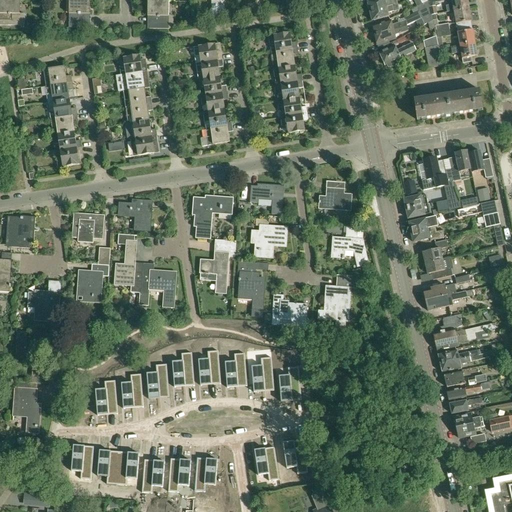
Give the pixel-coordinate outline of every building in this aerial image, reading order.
[(0,8),(0,27),(24,28),(24,14),(20,14),(20,0),(14,0),(8,0),(9,8),(0,8)] [(69,21),(69,28),(90,28),(90,21),(81,21),(81,14),(90,14),(90,0),(70,0),(68,0),(69,14),(69,21)] [(368,8),(370,12),(398,5),(396,0),(389,0),(385,1),(384,0),(375,0),(367,2),(368,4),(367,5),(367,8),(368,8)] [(447,12),(454,11),(469,8),(467,0),(451,0),(453,4),(445,6),(447,12)] [(147,21),(147,28),(168,29),(168,15),(169,2),(148,1),(147,14),(156,14),(156,21),(147,21)] [(390,21),(371,28),(374,36),(394,30),(406,26),(414,22),(421,19),(424,26),(427,24),(433,21),(431,15),(429,7),(428,2),(421,6),(417,8),(418,13),(412,15),(404,19),(405,21),(399,23),(392,25),(390,21)] [(372,21),(388,17),(388,14),(399,11),(398,5),(370,12),(370,16),(369,17),(370,20),(371,20),(372,21)] [(471,22),(469,8),(454,11),(456,24),(471,22)] [(421,19),(414,22),(418,29),(424,26),(421,19)] [(32,26),(36,33),(43,29),(39,23),(32,26)] [(447,23),(438,25),(434,26),(435,30),(435,32),(449,30),(447,23)] [(394,30),(374,36),(377,45),(395,39),(394,35),(408,31),(406,26),(394,30)] [(437,42),(438,47),(439,50),(450,47),(450,45),(443,47),(441,37),(450,36),(449,30),(435,32),(436,37),(437,42)] [(458,33),(460,46),(475,43),(473,30),(458,33)] [(275,45),(276,52),(298,49),(297,42),(292,43),(290,33),(269,36),(270,46),(275,45)] [(436,37),(423,42),(424,43),(416,47),(419,53),(425,50),(438,47),(437,42),(436,37)] [(472,62),(471,58),(477,56),(475,43),(460,46),(451,48),(452,54),(461,53),(463,64),(472,62)] [(196,64),(201,64),(222,60),(221,53),(220,44),(215,44),(194,48),(195,57),(196,64)] [(399,59),(411,53),(414,49),(412,44),(397,51),(395,46),(379,54),(385,66),(386,65),(388,68),(391,68),(394,67),(397,66),(399,64),(401,62),(399,59)] [(438,47),(425,50),(429,68),(443,66),(439,50),(438,47)] [(279,69),(295,66),(294,57),(299,56),(298,49),(276,52),(271,53),(273,62),(278,62),(279,69)] [(127,58),(118,59),(120,68),(125,67),(126,75),(147,72),(146,65),(145,60),(140,61),(140,56),(127,58)] [(196,64),(198,73),(199,81),(220,78),(219,68),(223,67),(222,60),(201,64),(196,64)] [(280,78),(281,85),(302,82),(301,75),(297,76),(295,66),(279,69),(274,69),(275,78),(280,78)] [(46,87),(51,86),(72,83),(71,76),(66,77),(64,67),(43,70),(46,87)] [(121,76),(116,76),(118,93),(123,92),(145,89),(149,88),(148,79),(147,72),(126,75),(121,76)] [(205,89),(206,96),(227,93),(226,87),(221,87),(220,78),(199,81),(200,89),(205,89)] [(100,79),(92,80),(94,95),(98,95),(97,87),(101,86),(100,79)] [(304,89),(302,82),(281,85),(276,86),(278,95),(283,94),(284,101),(300,99),(299,90),(304,89)] [(73,90),(72,83),(51,86),(46,87),(47,96),(52,96),(53,103),(69,100),(68,91),(73,90)] [(152,104),(151,98),(146,99),(145,89),(123,92),(125,101),(130,100),(131,107),(152,104)] [(461,93),(447,95),(450,116),(483,111),(480,90),(466,93),(466,89),(461,90),(461,93)] [(228,100),(227,93),(206,96),(201,97),(203,106),(207,106),(208,112),(225,110),(223,101),(228,100)] [(418,121),(450,116),(447,95),(434,97),(433,94),(428,95),(429,98),(415,100),(418,121)] [(284,101),(279,102),(280,111),(285,110),(286,117),(307,114),(306,108),(302,108),(300,99),(284,101)] [(53,103),(48,103),(49,113),(54,112),(55,119),(77,116),(76,109),(71,110),(69,100),(53,103)] [(132,117),(133,124),(149,121),(148,112),(153,111),(152,104),(131,107),(126,108),(127,117),(132,117)] [(206,130),(211,129),(232,126),(231,119),(226,120),(225,110),(208,112),(204,113),(205,122),(206,130)] [(309,121),(307,114),(286,117),(281,118),(283,127),(287,126),(288,134),(305,132),(304,122),(309,121)] [(57,128),(58,135),(74,133),(73,123),(78,122),(77,116),(55,119),(51,119),(52,129),(57,128)] [(134,133),(135,140),(157,137),(156,130),(151,131),(149,121),(133,124),(128,124),(130,133),(134,133)] [(232,126),(211,129),(206,130),(207,138),(208,146),(230,143),(228,133),(233,133),(232,126)] [(60,151),(81,148),(80,141),(76,142),(74,133),(58,135),(53,136),(54,145),(59,144),(60,151)] [(159,153),(158,144),(157,137),(135,140),(131,141),(133,157),(159,153)] [(84,165),(82,155),(81,148),(60,151),(56,152),(57,161),(62,160),(63,168),(84,165)] [(455,154),(456,158),(458,167),(451,169),(454,182),(461,181),(459,172),(471,170),(468,154),(467,151),(455,154)] [(480,151),(468,154),(471,170),(472,173),(484,170),(486,178),(487,178),(493,177),(490,163),(483,165),(482,161),(480,151)] [(418,165),(421,180),(424,190),(437,187),(444,186),(446,185),(452,184),(453,184),(454,184),(453,182),(451,171),(445,172),(445,171),(439,172),(437,162),(436,158),(423,161),(424,164),(418,165)] [(414,181),(404,183),(406,195),(416,193),(414,181)] [(351,194),(344,194),(342,194),(343,189),(344,190),(344,188),(344,184),(345,184),(345,183),(326,182),(326,189),(330,189),(330,197),(319,197),(319,209),(351,211),(351,194)] [(250,186),(249,202),(257,203),(258,203),(258,206),(272,207),(271,214),(282,215),(283,186),(256,184),(256,187),(250,186)] [(446,185),(444,186),(447,200),(449,210),(449,211),(460,208),(459,203),(458,202),(454,189),(453,184),(452,184),(446,185)] [(489,192),(478,195),(479,202),(490,200),(489,192)] [(404,204),(405,209),(423,205),(428,204),(426,195),(405,199),(405,204),(404,204)] [(193,198),(191,216),(194,216),(193,228),(197,228),(211,229),(212,213),(219,214),(231,215),(232,215),(233,201),(232,201),(232,198),(213,197),(213,199),(205,199),(193,198)] [(477,198),(461,201),(461,202),(463,209),(479,206),(477,198)] [(496,201),(481,205),(483,217),(488,216),(498,214),(496,201)] [(119,204),(118,215),(135,216),(134,232),(150,233),(151,203),(136,202),(136,205),(119,204)] [(428,204),(423,205),(405,209),(407,215),(408,215),(409,219),(431,214),(429,204),(428,204)] [(105,216),(95,215),(73,214),(72,238),(78,239),(78,243),(93,244),(93,239),(103,240),(104,222),(105,216)] [(493,227),(501,225),(498,214),(488,216),(483,217),(486,228),(493,227)] [(409,228),(410,233),(435,227),(438,227),(436,217),(426,220),(426,219),(409,223),(410,227),(409,228)] [(11,248),(29,249),(29,243),(33,243),(35,221),(18,219),(18,222),(9,221),(8,239),(6,238),(6,246),(11,246),(11,248)] [(252,232),(252,238),(256,239),(255,257),(271,258),(272,252),(271,252),(271,247),(285,248),(286,228),(268,227),(268,221),(256,220),(255,226),(260,226),(260,232),(252,232)] [(505,246),(501,225),(493,227),(498,247),(505,246)] [(333,238),(331,258),(342,259),(344,260),(344,256),(343,256),(344,251),(354,252),(357,268),(368,265),(363,240),(362,240),(363,231),(361,229),(358,229),(358,228),(346,227),(346,236),(347,236),(346,239),(333,238)] [(414,243),(430,239),(430,241),(444,238),(442,231),(436,232),(435,227),(410,233),(411,237),(412,237),(414,243)] [(130,293),(140,294),(142,273),(134,272),(136,242),(134,242),(135,236),(118,235),(117,244),(126,245),(124,265),(115,265),(114,284),(131,286),(130,293)] [(423,253),(425,264),(442,260),(440,249),(448,247),(447,240),(435,243),(437,250),(423,253)] [(200,260),(199,265),(201,266),(200,274),(216,275),(217,275),(216,288),(215,288),(215,294),(226,295),(228,257),(235,258),(236,242),(229,241),(228,253),(214,253),(213,261),(213,262),(206,261),(206,260),(200,260)] [(98,263),(98,265),(109,266),(109,264),(110,249),(99,249),(98,263)] [(502,255),(496,256),(498,267),(504,265),(502,255)] [(451,258),(442,260),(425,264),(428,274),(432,274),(433,280),(453,276),(451,269),(453,269),(451,258)] [(11,273),(11,261),(1,260),(0,260),(0,290),(9,291),(10,278),(8,278),(9,273),(11,273)] [(261,280),(261,278),(261,274),(255,273),(256,270),(256,264),(238,262),(238,273),(240,273),(240,279),(239,279),(239,281),(240,281),(239,288),(239,297),(253,298),(253,301),(252,318),(262,319),(265,281),(261,280)] [(82,277),(79,277),(77,297),(84,297),(83,302),(99,303),(99,305),(100,305),(102,277),(108,278),(109,266),(98,265),(92,265),(91,272),(83,272),(82,277)] [(504,267),(492,270),(494,278),(506,275),(504,267)] [(137,315),(141,315),(141,306),(148,306),(149,291),(164,292),(163,308),(174,309),(177,273),(150,271),(150,274),(142,273),(140,294),(140,306),(137,306),(137,315)] [(356,291),(358,290),(355,277),(337,275),(336,287),(326,287),(325,305),(328,305),(328,311),(318,311),(317,320),(336,321),(335,329),(344,329),(346,313),(348,313),(350,289),(356,289),(356,291)] [(469,275),(455,279),(456,285),(470,281),(469,275)] [(424,290),(426,301),(457,294),(455,284),(446,286),(445,285),(424,290)] [(498,286),(493,292),(500,297),(505,291),(498,286)] [(428,311),(449,306),(453,306),(452,301),(473,296),(472,291),(470,292),(470,291),(457,294),(426,301),(428,311)] [(38,314),(34,314),(33,322),(52,324),(53,319),(54,319),(55,312),(53,312),(53,311),(52,310),(52,305),(59,305),(59,307),(60,293),(48,292),(48,294),(29,293),(28,308),(39,308),(38,314)] [(274,295),(273,305),(272,325),(279,325),(280,318),(291,319),(290,331),(305,332),(307,305),(283,303),(284,296),(274,295)] [(466,336),(476,334),(492,331),(491,330),(498,328),(497,324),(465,330),(455,333),(454,329),(462,324),(460,315),(443,318),(444,326),(440,327),(441,332),(434,334),(435,342),(466,336)] [(31,378),(32,378),(47,379),(48,361),(41,361),(42,350),(49,351),(50,335),(34,334),(33,338),(27,337),(27,333),(18,332),(16,356),(25,357),(26,349),(36,350),(35,360),(32,360),(31,378)] [(476,334),(466,336),(435,342),(437,351),(458,347),(457,343),(477,339),(476,334)] [(439,355),(440,364),(482,355),(481,350),(458,355),(457,351),(439,355)] [(208,360),(198,361),(200,384),(201,386),(202,386),(220,385),(221,384),(221,383),(218,352),(208,352),(208,360)] [(182,362),(173,363),(175,386),(175,388),(195,386),(194,384),(192,354),(182,355),(182,362)] [(235,362),(225,363),(227,386),(227,388),(229,388),(246,387),(247,387),(247,385),(245,354),(234,355),(235,362)] [(440,364),(442,372),(461,368),(460,364),(486,359),(485,354),(482,355),(440,364)] [(262,366),(252,367),(254,391),(254,393),(255,393),(273,391),(274,391),(274,389),(272,358),(261,359),(262,366)] [(157,373),(147,374),(149,398),(149,400),(151,400),(168,398),(169,398),(169,396),(167,365),(156,366),(157,373)] [(289,376),(279,377),(281,401),(281,402),(283,402),(300,401),(302,401),(301,399),(299,368),(288,369),(289,376)] [(445,377),(444,378),(444,382),(446,382),(447,388),(465,384),(462,373),(444,376),(445,377)] [(131,383),(121,384),(123,407),(124,409),(125,409),(142,408),(144,408),(144,406),(141,375),(131,376),(131,383)] [(469,385),(476,384),(474,376),(467,377),(469,385)] [(105,390),(96,391),(97,414),(98,416),(99,416),(117,415),(118,414),(118,413),(115,381),(105,382),(105,390)] [(481,385),(447,392),(449,401),(466,397),(466,393),(482,390),(481,385)] [(39,434),(41,407),(36,407),(37,390),(15,388),(13,415),(28,416),(27,433),(39,434)] [(482,398),(450,405),(452,414),(468,411),(467,407),(483,403),(482,398)] [(391,422),(393,416),(385,413),(383,420),(391,422)] [(454,420),(453,420),(455,429),(481,423),(483,422),(482,418),(480,419),(472,420),(471,415),(454,419),(454,420)] [(511,428),(511,423),(511,417),(490,422),(493,433),(511,428)] [(481,423),(455,429),(457,437),(458,437),(458,438),(476,434),(474,428),(482,427),(484,426),(483,422),(481,423)] [(471,437),(472,444),(486,441),(484,434),(471,437)] [(303,440),(283,443),(283,445),(287,469),(296,467),(297,475),(308,473),(303,442),(303,440)] [(73,448),(71,472),(82,472),(81,479),(91,480),(94,449),(94,447),(74,446),(73,448)] [(256,451),(255,451),(255,453),(258,476),(268,474),(269,482),(279,480),(275,450),(275,448),(273,448),(256,451)] [(99,453),(98,477),(107,477),(107,485),(117,485),(119,453),(118,452),(101,451),(100,451),(99,453)] [(119,453),(117,485),(127,486),(127,479),(137,480),(139,456),(139,454),(119,453)] [(197,461),(195,492),(205,493),(206,485),(216,486),(218,462),(218,460),(216,460),(199,459),(197,459),(197,461)] [(171,461),(168,492),(179,493),(179,486),(189,487),(191,463),(191,461),(171,460),(171,461)] [(145,462),(142,493),(152,494),(153,487),(163,488),(165,464),(165,462),(145,461),(145,462)] [(511,511),(511,479),(498,483),(500,492),(490,494),(493,511),(511,511)] [(341,511),(332,489),(321,493),(327,506),(319,510),(313,511),(341,511)] [(24,493),(23,505),(49,508),(50,496),(24,493)]
